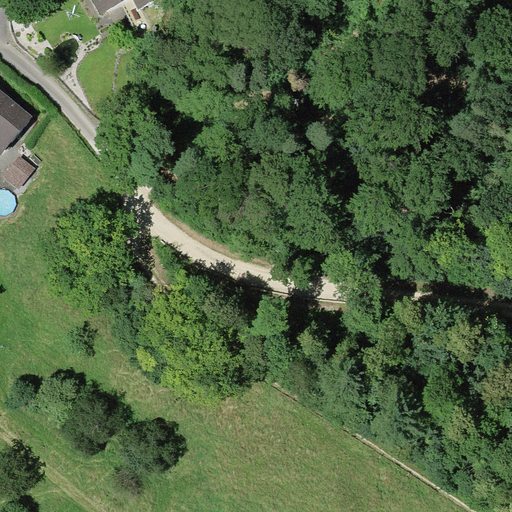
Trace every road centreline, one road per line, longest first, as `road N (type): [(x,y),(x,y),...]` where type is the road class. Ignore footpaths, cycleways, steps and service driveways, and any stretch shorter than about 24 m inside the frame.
road 1 (track): [(131,199),(137,239),(175,298),(275,379),(493,511)]
road 2 (track): [(131,199),(202,261),(274,284),(422,294),(511,311)]
road 3 (track): [(100,511),(0,429)]
